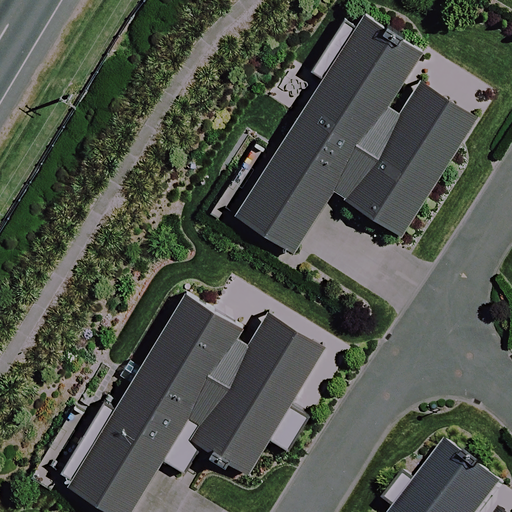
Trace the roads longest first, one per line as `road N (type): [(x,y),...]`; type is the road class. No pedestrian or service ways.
road 1 (residential): [(430,319),(298,511)]
road 2 (residential): [(511,187),(430,319)]
